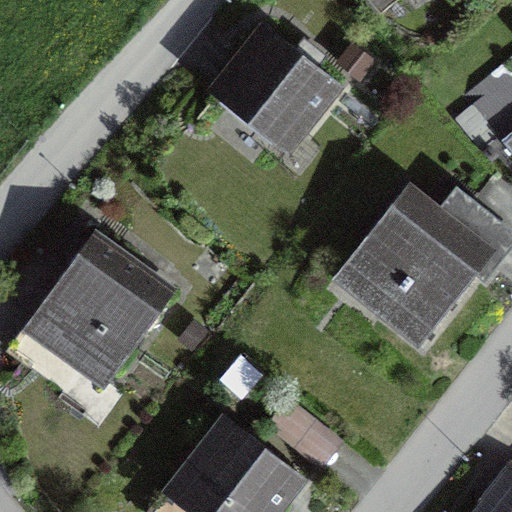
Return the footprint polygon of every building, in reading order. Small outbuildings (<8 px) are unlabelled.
[(337,81),(269,28),(216,94),(284,148),(337,81)] [(511,133),(502,141),(511,152),(511,133)] [(438,212),(406,187),(344,265),(390,302),(383,312),(423,344),(489,259),(487,257),(508,230),(456,189),(438,212)] [(145,268),(92,231),(34,312),(41,317),(15,353),(63,387),(58,396),(99,425),(122,392),(108,382),(170,294),(141,273),(145,268)] [(287,398),(268,421),(319,463),(338,440),(287,398)] [(271,511),(301,475),(229,418),(194,463),(188,458),(148,509),(152,511),(271,511)] [(503,504),(496,504),(491,505),(486,509),(483,511),(511,511),(511,500),(508,506),(503,504)]
